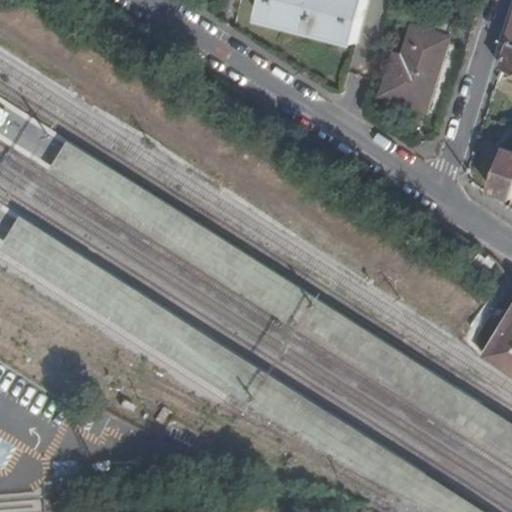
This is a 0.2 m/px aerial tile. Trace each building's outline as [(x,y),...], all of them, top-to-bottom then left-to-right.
[(367,0),(266,0),(262,17),(357,41),(367,0)] [(393,5),(389,19),(414,27),(404,55),(397,53),(384,94),(427,108),(455,25),(393,5)] [(511,41),(503,69),(511,72),(511,73),(511,77),(511,41)] [(511,197),(511,148),(502,146),(495,167),(501,170),(494,190),(511,197)] [(24,218),(7,244),(31,260),(49,234),(24,218)] [(511,324),(491,357),(511,370),(511,324)] [(0,464),(4,466),(14,446),(0,438),(0,464)]
